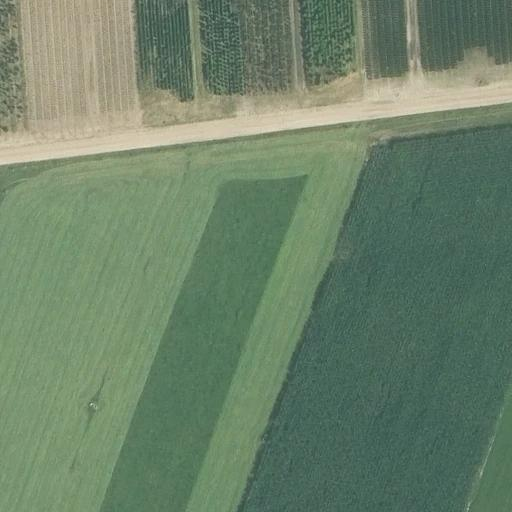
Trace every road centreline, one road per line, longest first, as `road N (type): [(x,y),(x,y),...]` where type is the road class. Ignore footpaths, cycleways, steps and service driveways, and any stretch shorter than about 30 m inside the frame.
road 1 (track): [(364,109),(0,156)]
road 2 (track): [(511,91),(364,109)]
